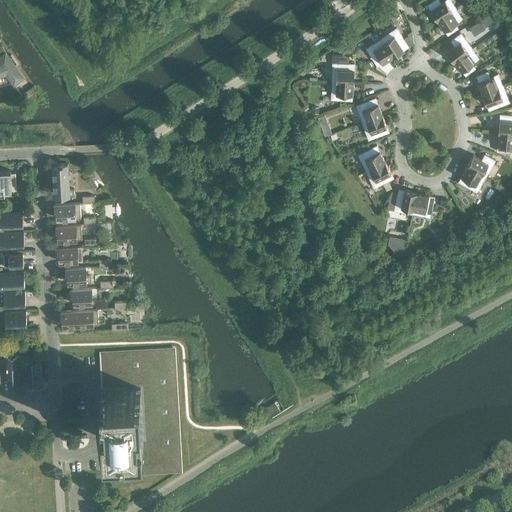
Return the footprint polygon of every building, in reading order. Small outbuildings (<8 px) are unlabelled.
[(456,8),(450,0),(444,0),(441,3),(439,0),(433,0),(427,4),(437,20),(438,20),(456,8)] [(487,11),(483,5),(479,8),(482,14),(487,11)] [(396,7),(388,12),(391,18),(400,12),(396,7)] [(438,20),(448,35),(458,28),(455,23),(462,18),(456,8),(438,20)] [(409,46),(397,28),(381,38),(393,56),(393,57),(409,46)] [(472,48),(461,33),(451,40),(454,45),(447,51),(454,61),(455,61),(454,61),(472,48)] [(381,38),(366,48),(377,66),(393,56),(381,38)] [(454,61),(455,61),(466,76),(475,68),(472,63),(479,58),(472,48),(454,61)] [(6,52),(0,55),(0,84),(0,85),(2,84),(4,84),(5,83),(7,83),(9,82),(10,81),(12,80),(13,79),(14,81),(22,75),(14,64),(17,62),(12,55),(9,57),(6,52)] [(355,63),(332,62),(331,81),(332,81),(353,82),(354,82),(355,63)] [(490,77),(488,71),(476,76),(483,93),(503,85),(502,85),(498,74),(490,77)] [(332,81),(331,99),(352,100),(353,82),(332,81)] [(503,85),(502,85),(503,85),(483,93),(482,93),(489,110),(510,102),(503,85)] [(382,114),(376,97),(356,105),(362,122),(382,115),(382,114)] [(325,114),(319,117),(321,123),(327,120),(325,114)] [(383,114),(382,114),(382,115),(362,122),(368,140),(389,132),(383,114)] [(511,114),(500,114),(498,133),(499,133),(499,132),(511,133),(511,114)] [(499,133),(497,151),(509,152),(510,146),(511,146),(511,133),(499,132),(499,133)] [(385,161),(377,145),(358,154),(366,171),(385,161)] [(496,160),(485,154),(482,159),(473,154),(467,165),(467,166),(467,165),(486,176),(496,160)] [(385,161),(366,171),(374,188),(394,178),(385,161)] [(69,189),(68,163),(59,163),(59,166),(58,167),(58,165),(52,165),(52,167),(53,167),(54,193),(53,193),(53,195),(60,195),(60,196),(74,195),(74,188),(69,189)] [(467,165),(467,166),(458,181),(477,192),(486,176),(467,165)] [(5,191),(17,190),(16,173),(11,173),(11,170),(0,170),(0,195),(5,195),(5,191)] [(417,192),(398,188),(394,210),(412,214),(413,214),(412,214),(417,193),(417,192)] [(412,214),(413,214),(430,217),(435,196),(417,193),(412,214)] [(81,218),(80,202),(55,204),(55,206),(53,206),(53,211),(55,211),(55,213),(56,213),(57,220),(59,220),(59,219),(81,218)] [(0,231),(4,231),(3,226),(23,224),(23,211),(0,212),(0,221),(0,225),(0,231)] [(82,239),(81,224),(56,225),(57,234),(58,234),(58,241),(60,241),(60,240),(82,239)] [(0,245),(25,244),(24,231),(0,232),(0,245)] [(368,233),(363,237),(367,244),(373,239),(368,233)] [(83,260),(82,245),(57,247),(57,249),(55,249),(55,254),(58,254),(58,256),(59,256),(59,263),(61,263),(61,262),(83,260)] [(23,253),(9,254),(4,254),(5,267),(10,267),(24,266),(23,253)] [(91,266),(86,266),(66,268),(66,277),(67,277),(68,284),(70,284),(69,283),(92,281),(91,275),(86,275),(86,267),(91,267),(91,266)] [(24,271),(0,272),(0,287),(25,286),(24,271)] [(97,287),(92,288),(72,289),(72,291),(69,291),(70,296),(72,296),(72,298),(73,298),(74,305),(76,305),(76,304),(98,303),(97,296),(92,296),(92,288),(97,288),(97,287)] [(25,291),(4,292),(5,305),(26,304),(25,291)] [(99,324),(98,309),(61,311),(61,313),(59,313),(59,319),(61,318),(61,320),(64,320),(64,321),(62,321),(63,327),(65,327),(65,326),(99,324)] [(26,310),(5,312),(6,325),(27,323),(26,310)] [(181,470),(174,349),(101,353),(100,353),(101,374),(101,376),(102,383),(102,388),(104,415),(103,415),(104,426),(105,437),(105,440),(105,452),(106,475),(181,470)] [(22,378),(21,355),(5,355),(7,379),(22,378)] [(42,383),(41,359),(28,360),(29,383),(42,383)]
